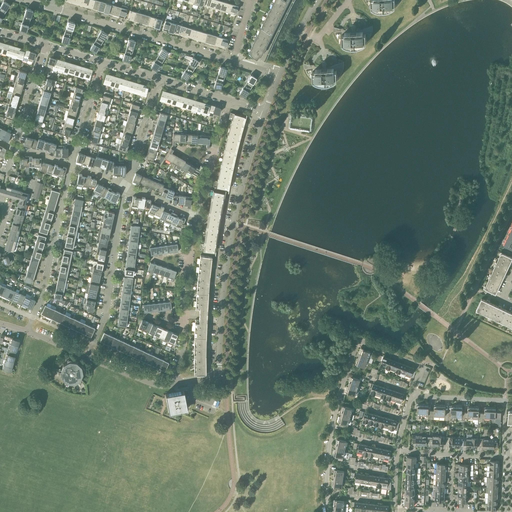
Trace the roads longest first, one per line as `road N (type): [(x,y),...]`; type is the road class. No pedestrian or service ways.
road 1 (residential): [(217,377),(233,222),(264,110)]
road 2 (residential): [(232,60),(52,7)]
road 3 (residential): [(86,357),(106,311),(126,187)]
road 4 (residential): [(327,511),(337,401),(360,341)]
road 5 (residential): [(178,383),(189,236),(200,217)]
road 6 (residential): [(32,317),(70,167)]
road 7 (residential): [(510,437),(505,400),(411,392)]
road 8 (residential): [(200,217),(200,190),(229,100)]
